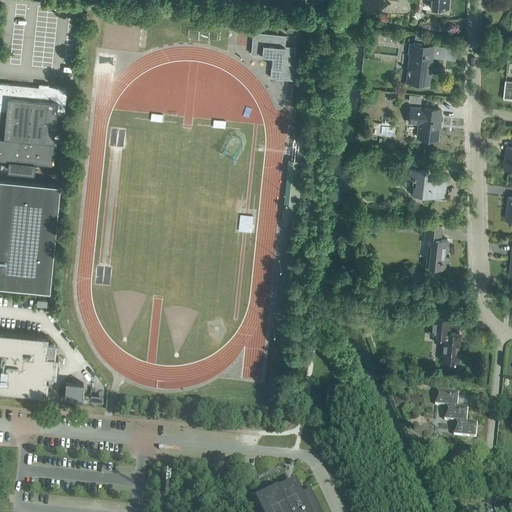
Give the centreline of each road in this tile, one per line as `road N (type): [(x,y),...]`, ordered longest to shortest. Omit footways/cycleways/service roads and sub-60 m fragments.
road 1 (unclassified): [(295,455),(0,426)]
road 2 (residential): [(501,330),(479,297),(472,111)]
road 3 (residential): [(489,482),(501,330)]
